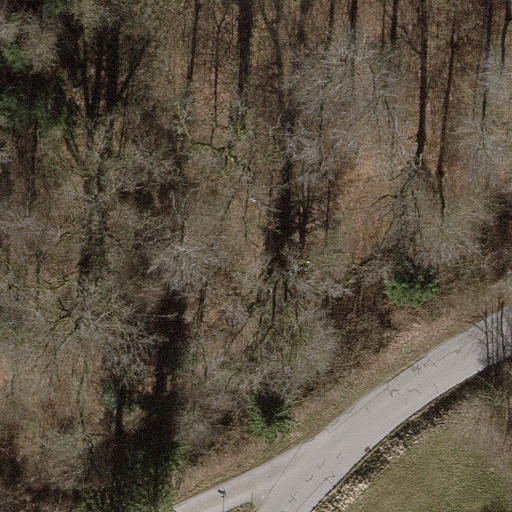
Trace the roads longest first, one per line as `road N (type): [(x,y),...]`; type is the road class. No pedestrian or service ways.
road 1 (unclassified): [(511,333),(451,361),(338,445),(284,511)]
road 2 (track): [(191,511),(338,445)]
